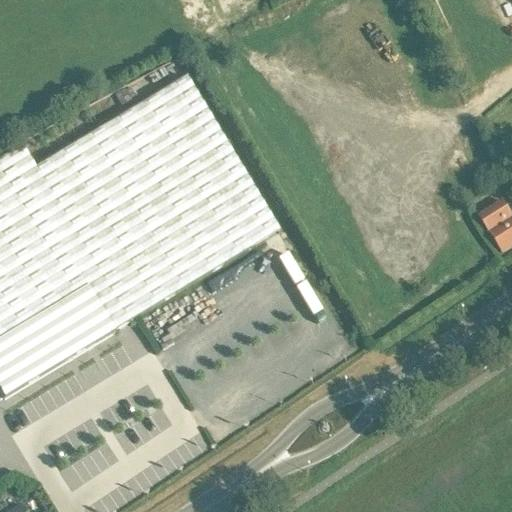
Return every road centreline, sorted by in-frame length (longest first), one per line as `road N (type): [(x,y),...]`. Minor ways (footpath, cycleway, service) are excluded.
road 1 (secondary): [(229,489),(337,446),(434,352)]
road 2 (secondary): [(434,352),(324,407),(229,489)]
